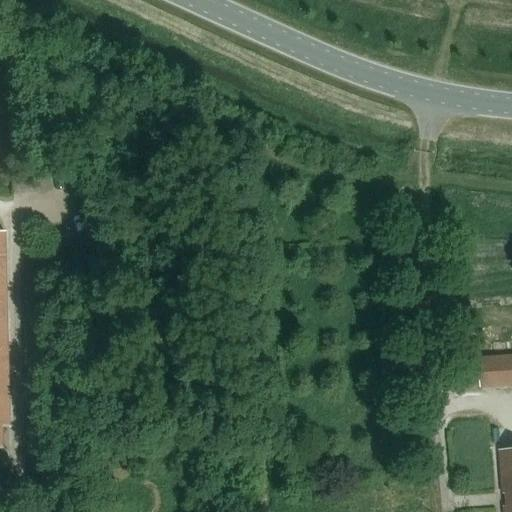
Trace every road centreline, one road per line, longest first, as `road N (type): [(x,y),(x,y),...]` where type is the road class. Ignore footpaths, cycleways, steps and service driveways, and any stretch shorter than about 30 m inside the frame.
road 1 (unclassified): [(193,0),(391,85),(511,107)]
road 2 (track): [(439,405),(424,301),(430,95)]
